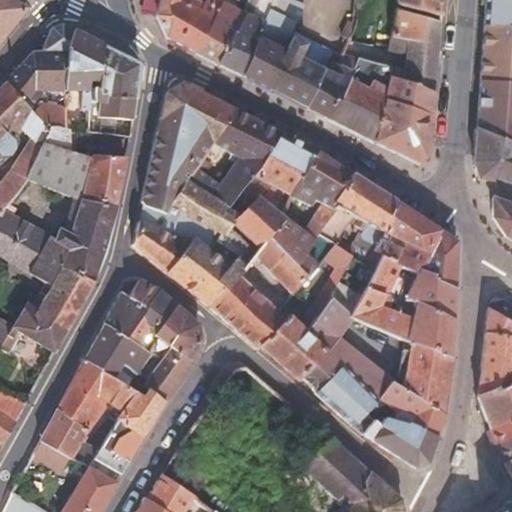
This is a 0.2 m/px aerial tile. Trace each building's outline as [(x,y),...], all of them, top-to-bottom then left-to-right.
[(0,0),(0,40),(23,14),(27,9),(8,0),(0,0)] [(159,0),(157,16),(167,38),(191,51),(217,0),(159,0)] [(217,0),(191,51),(196,54),(218,65),(247,14),(244,13),(232,7),(234,3),(228,0),(217,0)] [(247,14),(218,65),(224,67),(242,76),(275,0),(256,0),(250,15),(247,14)] [(303,4),(292,0),(275,0),(242,76),(272,92),(306,109),(333,51),(293,29),(303,4)] [(256,0),(248,0),(244,13),(247,14),(250,15),(256,0)] [(440,17),(442,0),(396,0),(397,1),(396,6),(404,8),(440,17)] [(511,0),(483,0),(479,64),(476,116),(475,129),(511,144),(511,0)] [(389,51),(437,63),(438,51),(440,22),(403,12),(404,8),(396,6),(395,10),(395,15),(389,51)] [(395,15),(354,7),(355,23),(348,40),(389,51),(395,15)] [(355,23),(348,21),(340,36),(348,40),(355,23)] [(5,82),(46,128),(48,128),(63,130),(73,31),(61,25),(52,28),(50,32),(42,51),(31,53),(23,63),(5,82)] [(73,31),(63,130),(78,132),(88,133),(103,46),(73,31)] [(389,51),(348,40),(345,47),(342,54),(357,57),(391,68),(404,71),(435,79),(436,71),(436,67),(437,63),(389,51)] [(138,62),(103,46),(88,133),(130,138),(137,84),(140,66),(138,62)] [(342,54),(333,51),(306,109),(314,113),(327,120),(354,65),(340,60),(342,54)] [(342,54),(340,60),(354,65),(357,57),(342,54)] [(391,68),(357,57),(354,65),(327,120),(363,138),(374,144),(389,77),(391,68)] [(435,79),(404,71),(403,82),(435,94),(435,79)] [(418,164),(426,158),(435,94),(403,82),(389,77),(374,144),(418,164)] [(0,208),(3,211),(3,210),(25,181),(26,179),(42,143),(48,128),(46,128),(5,82),(0,87),(0,156),(9,156),(15,150),(14,141),(8,135),(16,125),(30,138),(10,169),(0,181),(0,208)] [(192,89),(181,84),(165,94),(157,131),(140,206),(138,222),(166,236),(168,232),(189,244),(193,239),(211,254),(218,242),(222,235),(225,236),(230,229),(233,225),(240,216),(228,208),(186,180),(193,171),(204,156),(233,111),(207,97),(192,89)] [(239,158),(217,187),(193,171),(186,180),(228,208),(253,176),(280,133),(258,123),(233,111),(204,156),(217,162),(223,149),(239,158)] [(42,143),(75,151),(78,132),(63,130),(48,128),(42,143)] [(511,144),(475,129),(474,148),(473,155),(473,164),(478,180),(491,182),(492,179),(511,185),(511,144)] [(255,254),(268,240),(287,219),(285,218),(273,208),(277,202),(277,200),(267,194),(273,187),(291,198),(318,153),(311,150),(280,133),(253,176),(228,208),(240,216),(233,225),(251,243),(248,247),(255,254)] [(0,214),(0,256),(39,280),(50,286),(60,268),(94,283),(105,256),(107,249),(110,234),(117,205),(113,204),(81,200),(91,155),(75,151),(42,143),(26,179),(72,196),(68,214),(75,216),(70,235),(57,228),(54,237),(47,233),(3,210),(3,211),(0,214)] [(314,200),(321,205),(304,232),(287,219),(268,240),(298,264),(304,256),(316,241),(319,235),(351,175),(323,156),(318,153),(291,198),(310,206),(314,200)] [(125,157),(91,155),(81,200),(113,204),(125,157)] [(0,214),(3,211),(0,208),(0,163),(9,156),(0,156),(0,214)] [(396,204),(375,190),(351,175),(319,235),(334,245),(352,256),(374,271),(382,255),(373,251),(396,205),(396,204)] [(511,204),(491,196),(492,217),(505,236),(511,240),(511,204)] [(396,204),(373,251),(382,255),(383,256),(402,265),(417,272),(455,290),(456,253),(456,242),(438,231),(417,217),(396,204)] [(132,245),(165,273),(189,244),(168,232),(166,236),(138,222),(132,245)] [(189,244),(165,273),(208,308),(238,277),(254,255),(255,254),(248,247),(230,229),(225,236),(222,235),(218,242),(235,259),(227,268),(211,254),(193,239),(189,244)] [(292,294),(316,266),(304,256),(298,264),(268,240),(255,254),(254,255),(268,270),(291,293),(292,294)] [(284,317),(277,310),(246,343),(255,351),(256,350),(298,383),(300,381),(326,351),(306,332),(330,299),(339,282),(352,256),(334,245),(323,260),(335,269),(301,327),(287,314),(284,317)] [(415,306),(411,318),(381,306),(386,295),(387,296),(402,265),(383,256),(382,255),(374,271),(361,296),(350,315),(409,344),(415,346),(452,358),(452,357),(451,357),(452,323),(453,323),(454,293),(455,290),(417,272),(403,300),(415,306)] [(39,280),(35,286),(46,292),(37,310),(25,303),(11,326),(10,327),(0,346),(0,349),(7,354),(19,332),(55,354),(76,314),(94,283),(60,268),(50,286),(39,280)] [(208,308),(246,343),(277,310),(238,277),(208,308)] [(124,285),(103,324),(126,338),(145,310),(127,298),(139,280),(124,285)] [(145,310),(158,291),(139,280),(127,298),(145,310)] [(350,315),(361,296),(339,282),(330,299),(350,315)] [(176,307),(178,305),(158,290),(158,291),(145,310),(126,338),(129,340),(140,347),(148,333),(154,338),(176,307)] [(300,381),(313,394),(341,366),(376,400),(389,383),(391,380),(338,337),(350,315),(330,299),(306,332),(326,351),(300,381)] [(511,304),(503,299),(491,302),(486,309),(484,332),(511,342),(511,304)] [(176,307),(154,338),(145,350),(152,355),(164,359),(171,348),(189,358),(200,340),(198,325),(176,307)] [(0,346),(10,327),(11,326),(0,319),(0,346)] [(126,338),(103,324),(94,344),(84,359),(113,376),(120,364),(139,374),(152,355),(145,350),(140,347),(129,340),(126,338)] [(476,398),(511,383),(511,342),(484,332),(476,398)] [(145,350),(154,338),(148,333),(140,347),(145,350)] [(452,358),(415,346),(413,353),(408,351),(403,376),(410,379),(408,394),(444,416),(452,358)] [(148,390),(165,402),(194,362),(189,358),(171,348),(164,359),(149,382),(145,388),(148,390)] [(109,417),(115,422),(137,393),(130,388),(112,377),(113,376),(84,359),(54,414),(39,441),(71,460),(82,441),(87,432),(108,404),(115,409),(109,417)] [(139,374),(120,364),(113,376),(112,377),(130,388),(139,374)] [(341,366),(313,394),(352,427),(364,413),(376,400),(341,366)] [(143,396),(148,390),(145,388),(149,382),(146,379),(139,374),(130,388),(137,393),(143,396)] [(406,422),(436,438),(444,416),(408,394),(389,383),(376,400),(364,413),(373,421),(378,426),(383,418),(404,425),(406,422)] [(511,383),(476,398),(488,430),(511,420),(511,383)] [(0,413),(16,423),(26,405),(0,389),(0,413)] [(148,390),(143,396),(137,393),(115,422),(98,450),(92,460),(120,475),(143,437),(165,402),(148,390)] [(0,445),(3,447),(16,423),(0,413),(0,445)] [(427,464),(436,438),(406,422),(404,425),(383,418),(378,426),(373,421),(364,413),(352,427),(361,435),(372,443),(392,455),(415,469),(427,464)] [(511,420),(488,430),(503,463),(511,459),(511,420)] [(331,439),(315,423),(304,438),(317,450),(297,465),(336,501),(338,499),(364,469),(331,439)] [(39,441),(30,457),(69,480),(78,465),(78,464),(71,460),(39,441)] [(98,450),(82,441),(71,460),(78,464),(87,469),(92,460),(98,450)] [(511,459),(503,463),(511,479),(511,459)] [(98,511),(120,475),(92,460),(87,469),(61,511),(98,511)] [(353,505),(363,511),(402,511),(400,500),(376,479),(364,469),(338,499),(343,502),(350,506),(351,507),(353,505)] [(165,511),(184,511),(194,498),(195,496),(162,472),(145,499),(165,511)] [(8,511),(42,511),(10,493),(7,501),(3,509),(8,511)] [(165,511),(145,499),(144,498),(135,511),(134,511),(165,511)] [(511,511),(511,508),(510,506),(511,504),(509,501),(507,502),(505,500),(501,503),(503,505),(495,511),(494,511),(511,511)] [(346,511),(350,506),(343,502),(336,511),(346,511)]
